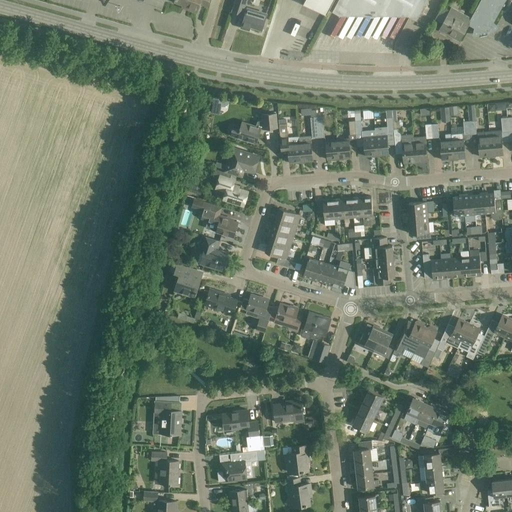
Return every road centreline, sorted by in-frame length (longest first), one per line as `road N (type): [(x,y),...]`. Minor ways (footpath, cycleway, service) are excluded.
road 1 (secondary): [(511,75),(393,83),(294,78),(0,6)]
road 2 (residential): [(206,511),(198,455),(204,398),(326,382)]
road 3 (residential): [(245,268),(270,186),(354,175),(395,182)]
road 4 (residential): [(340,511),(326,382)]
road 5 (residential): [(409,302),(395,182)]
